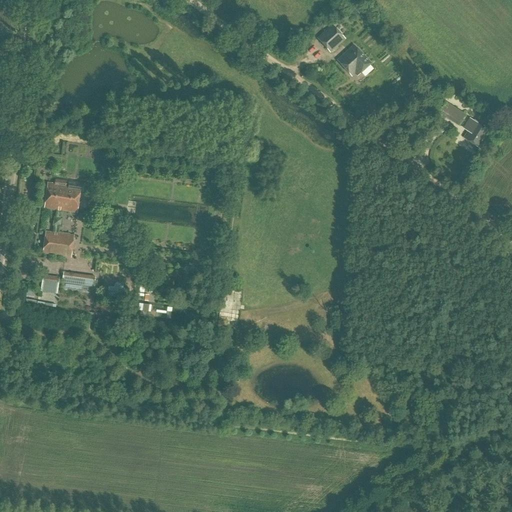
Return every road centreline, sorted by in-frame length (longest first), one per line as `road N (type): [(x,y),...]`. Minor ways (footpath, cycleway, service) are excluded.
road 1 (track): [(451,195),(191,0)]
road 2 (unclassified): [(0,258),(33,0)]
